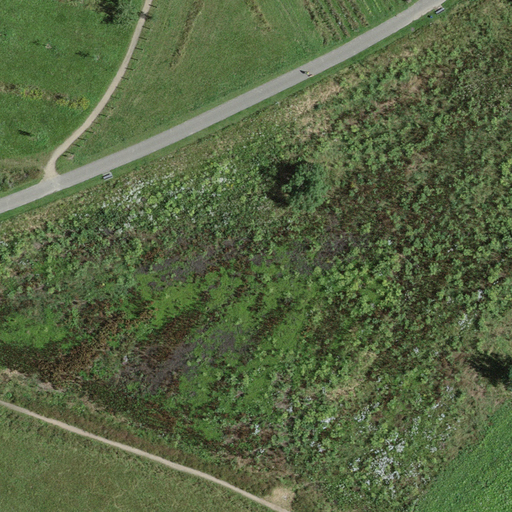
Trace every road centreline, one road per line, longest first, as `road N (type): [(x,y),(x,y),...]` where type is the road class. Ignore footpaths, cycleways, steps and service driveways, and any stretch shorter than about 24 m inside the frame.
road 1 (track): [(0,205),(157,143),(347,50),(426,0)]
road 2 (track): [(0,400),(236,483),(290,511)]
